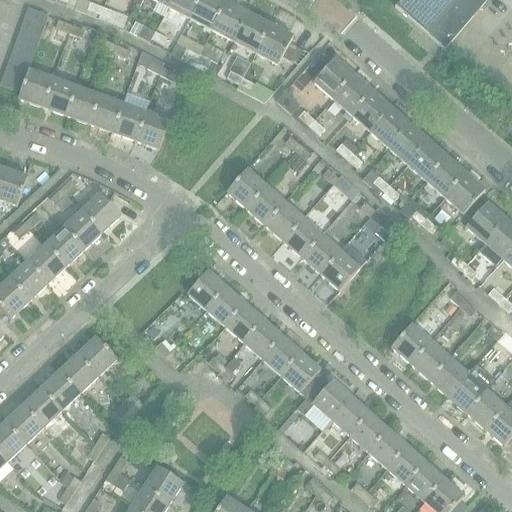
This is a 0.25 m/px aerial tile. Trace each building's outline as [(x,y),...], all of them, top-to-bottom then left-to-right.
[(150,0),(167,9),(171,0),(150,0)] [(171,0),(167,9),(189,20),(199,0),(171,0)] [(219,0),(199,0),(189,20),(211,32),(226,3),(219,0)] [(416,26),(434,42),(444,51),(487,0),(400,0),(395,7),(394,6),(394,7),(416,26)] [(100,15),(103,7),(90,2),(87,10),(100,15)] [(226,3),(211,32),(233,43),(248,15),(226,3)] [(113,20),(116,12),(103,7),(100,15),(113,20)] [(27,9),(23,20),(44,27),(48,16),(27,9)] [(248,15),(233,43),(247,51),(254,55),(270,26),(248,15)] [(23,20),(19,31),(40,38),(44,27),(23,20)] [(55,29),(68,34),(71,26),(58,21),(55,29)] [(71,26),(68,34),(81,39),(84,31),(71,26)] [(142,26),(138,33),(136,37),(148,44),(150,40),(154,33),(142,26)] [(270,26),(254,55),(277,68),(285,51),(292,38),(270,26)] [(19,31),(15,42),(36,49),(40,38),(19,31)] [(154,33),(150,40),(163,46),(166,39),(154,33)] [(101,48),(113,54),(117,47),(104,41),(101,48)] [(15,42),(11,53),(32,60),(36,49),(15,42)] [(117,47),(113,54),(126,60),(129,53),(117,47)] [(194,63),(198,56),(185,49),(182,56),(194,63)] [(32,60),(11,53),(7,64),(27,72),(28,71),(32,60)] [(206,69),(210,62),(198,56),(194,63),(206,69)] [(313,84),(332,101),(353,77),(334,60),(313,84)] [(146,70),(159,76),(162,69),(150,63),(146,70)] [(7,64),(3,75),(23,83),(27,72),(7,64)] [(162,69),(159,76),(171,83),(175,76),(162,69)] [(41,109),(52,80),(28,71),(27,72),(23,83),(19,94),(17,100),(41,109)] [(226,80),(238,86),(242,79),(229,72),(226,80)] [(23,83),(3,75),(0,82),(0,86),(19,94),(23,83)] [(353,77),(332,101),(351,117),(372,93),(353,77)] [(242,79),(238,86),(250,93),(254,86),(242,79)] [(52,80),(41,109),(65,118),(75,89),(52,80)] [(75,89),(65,118),(88,126),(98,97),(75,89)] [(282,92),(274,102),(289,115),(297,105),(282,92)] [(372,93),(351,117),(370,134),(391,109),(372,93)] [(98,97),(88,126),(111,134),(122,105),(98,97)] [(122,105),(111,134),(135,143),(145,114),(122,105)] [(391,109),(370,134),(388,150),(410,126),(391,109)] [(298,118),(308,127),(314,121),(303,112),(298,118)] [(145,114),(135,143),(159,151),(158,151),(169,122),(145,114)] [(314,121),(308,127),(319,136),(324,130),(314,121)] [(410,126),(388,150),(407,166),(428,142),(410,126)] [(284,144),(295,153),(300,147),(290,138),(284,144)] [(428,142),(407,166),(425,183),(447,158),(428,142)] [(335,151),(346,160),(351,154),(341,145),(335,151)] [(300,147),(295,153),(305,162),(311,156),(300,147)] [(351,154),(346,160),(356,169),(361,163),(351,154)] [(447,158),(425,183),(444,199),(466,175),(447,158)] [(2,170),(0,174),(0,201),(16,207),(26,178),(2,170)] [(226,194),(245,211),(265,188),(246,171),(226,194)] [(332,186),(338,180),(327,171),(322,177),(332,186)] [(466,175),(444,199),(464,216),(485,192),(466,175)] [(388,187),(378,177),(373,184),(383,193),(388,187)] [(348,189),(338,180),(332,186),(343,195),(348,189)] [(69,181),(59,191),(65,197),(75,187),(69,181)] [(399,196),(388,187),(383,193),(393,202),(399,196)] [(265,188),(245,211),(264,227),(284,204),(265,188)] [(65,197),(59,191),(49,200),(54,206),(65,197)] [(98,195),(80,213),(101,235),(119,218),(98,195)] [(359,209),(370,219),(375,212),(364,203),(359,209)] [(284,204),(264,227),(282,243),(302,220),(284,204)] [(466,229),(485,246),(506,221),(487,205),(466,229)] [(377,210),(375,212),(370,219),(380,228),(388,219),(377,210)] [(410,216),(420,226),(426,219),(415,210),(410,216)] [(80,213),(62,230),(83,252),(101,235),(80,213)] [(33,215),(23,225),(28,231),(38,221),(33,215)] [(426,219),(420,226),(431,235),(436,229),(426,219)] [(302,220),(282,243),(301,260),(321,237),(302,220)] [(511,226),(506,221),(485,246),(477,253),(496,270),(503,262),(511,252),(511,226)] [(28,231),(23,225),(13,234),(18,240),(28,231)] [(62,230),(44,246),(65,269),(83,252),(62,230)] [(321,237),(301,260),(319,276),(340,253),(321,237)] [(339,293),(366,262),(346,245),(340,253),(319,276),(339,293)] [(44,246),(25,263),(46,286),(65,269),(44,246)] [(511,252),(503,262),(511,269),(511,252)] [(450,262),(461,272),(466,265),(456,256),(450,262)] [(25,263),(7,280),(28,303),(46,286),(25,263)] [(466,265),(461,272),(471,281),(476,275),(466,265)] [(188,295),(207,312),(227,289),(208,272),(188,295)] [(28,303),(7,280),(0,287),(0,309),(10,320),(28,303)] [(227,289),(207,312),(225,328),(245,305),(227,289)] [(487,295),(498,304),(503,298),(493,289),(487,295)] [(449,299),(460,309),(465,302),(455,293),(449,299)] [(511,306),(503,298),(498,304),(508,314),(511,309),(511,306)] [(465,302),(460,309),(470,318),(475,312),(465,302)] [(245,305),(225,328),(244,345),(264,321),(245,305)] [(264,321),(244,345),(262,361),(283,338),(264,321)] [(391,349),(410,366),(431,343),(411,326),(391,349)] [(486,332),(497,341),(502,335),(492,326),(486,332)] [(511,343),(502,335),(497,341),(507,351),(511,345),(511,343)] [(283,338),(262,361),(281,377),(301,354),(283,338)] [(95,339),(76,356),(97,379),(116,361),(95,339)] [(155,349),(164,359),(171,354),(161,343),(155,349)] [(431,343),(410,366),(429,382),(449,359),(431,343)] [(171,354),(164,359),(174,369),(180,364),(171,354)] [(301,354),(281,377),(300,394),(321,371),(301,354)] [(76,356),(58,373),(79,395),(97,379),(76,356)] [(208,364),(218,373),(223,367),(213,358),(208,364)] [(449,359),(429,382),(448,399),(468,376),(449,359)] [(223,367),(218,373),(237,390),(242,383),(223,367)] [(58,373),(40,390),(61,412),(79,395),(58,373)] [(468,376),(448,399),(466,415),(487,392),(468,376)] [(311,405),(331,422),(351,399),(332,382),(311,405)] [(40,390),(22,407),(43,429),(61,412),(40,390)] [(245,397),(255,406),(261,400),(250,390),(245,397)] [(487,392),(466,415),(485,431),(505,408),(487,392)] [(351,399),(331,422),(349,438),(370,415),(351,399)] [(133,416),(143,406),(138,400),(128,410),(133,416)] [(261,400),(255,406),(266,415),(271,409),(261,400)] [(22,407),(4,424),(25,446),(43,429),(22,407)] [(511,414),(505,408),(485,431),(504,448),(508,444),(511,439),(511,414)] [(126,423),(133,416),(128,410),(117,419),(123,425),(126,423)] [(370,415),(349,438),(368,455),(388,432),(370,415)] [(4,424),(0,427),(0,455),(7,463),(25,446),(4,424)] [(297,442),(302,436),(291,427),(286,433),(297,442)] [(388,432),(368,455),(386,471),(407,448),(388,432)] [(102,434),(94,447),(101,451),(109,439),(102,434)] [(101,451),(94,447),(87,458),(94,462),(101,451)] [(267,454),(278,463),(283,457),(273,448),(267,454)] [(407,448),(386,471),(405,487),(425,464),(407,448)] [(314,457),(324,466),(329,460),(319,451),(314,457)] [(167,465),(171,459),(165,455),(161,461),(167,465)] [(283,457),(278,463),(288,472),(293,466),(283,457)] [(120,458),(113,469),(119,474),(127,462),(120,458)] [(329,460),(324,466),(335,476),(340,470),(329,460)] [(425,464),(405,487),(424,504),(444,480),(425,464)] [(156,468),(142,489),(168,506),(182,485),(156,468)] [(119,474),(113,469),(105,481),(112,485),(119,474)] [(74,478),(66,490),(73,494),(80,483),(74,478)] [(444,480),(424,504),(433,511),(450,511),(463,497),(444,480)] [(305,487),(315,496),(321,490),(310,481),(305,487)] [(351,490),(361,499),(367,493),(356,484),(351,490)] [(142,489),(129,510),(131,511),(164,511),(168,506),(142,489)] [(73,494),(66,490),(58,502),(65,506),(73,494)] [(321,490),(315,496),(325,505),(331,499),(321,490)] [(367,493),(361,499),(372,508),(377,502),(367,493)] [(215,511),(246,511),(225,498),(215,511)] [(93,499),(85,511),(86,511),(94,511),(100,504),(93,499)]
